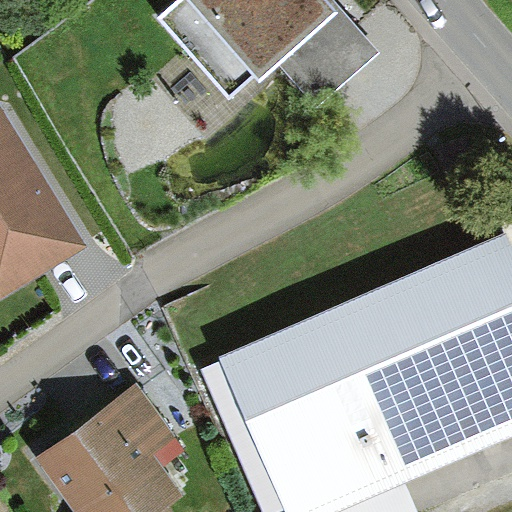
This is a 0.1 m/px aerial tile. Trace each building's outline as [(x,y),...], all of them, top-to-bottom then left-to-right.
[(168,0),(224,64),(299,0),(168,0)] [(332,111),(377,49),(341,24),(296,86),(332,111)] [(193,70),(147,91),(168,138),(215,117),(193,70)] [(0,270),(68,230),(0,118),(0,270)] [(211,361),(272,511),(388,511),(408,504),(390,461),(511,411),(511,256),(505,241),(211,361)] [(33,429),(87,511),(124,511),(188,471),(123,371),(33,429)]
